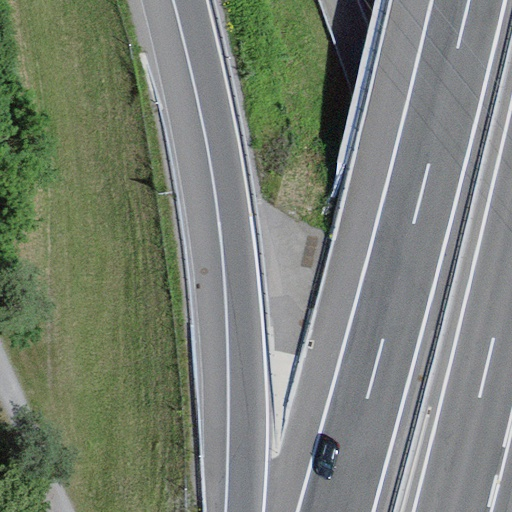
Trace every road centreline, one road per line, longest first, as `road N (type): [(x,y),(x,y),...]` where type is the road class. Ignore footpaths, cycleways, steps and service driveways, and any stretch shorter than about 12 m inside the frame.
road 1 (motorway): [(468,0),(335,511)]
road 2 (motorway): [(189,0),(242,282),(244,511)]
road 3 (trunk): [(394,0),(511,280)]
road 4 (motorway): [(466,457),(511,260)]
